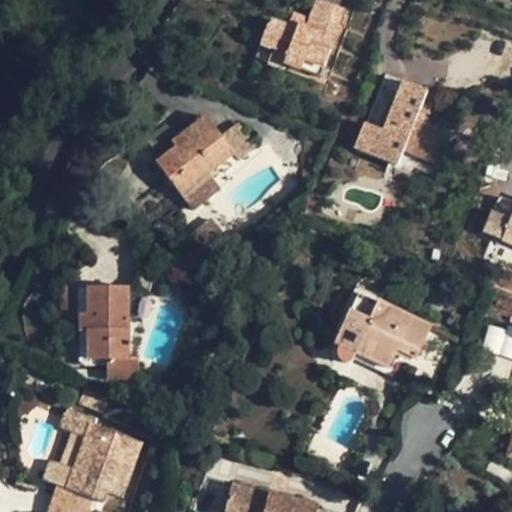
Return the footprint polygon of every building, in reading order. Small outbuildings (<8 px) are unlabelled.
[(290,29),(269,21),(261,45),(273,49),(288,55),(285,64),(322,77),(339,30),(336,29),(343,11),(318,1),(308,28),(306,35),(290,29)] [(308,28),(293,21),(290,29),(306,35),(308,28)] [(273,49),(267,67),(282,72),(285,64),(288,55),(273,49)] [(385,75),(366,124),(384,131),(403,83),(385,75)] [(416,123),(428,93),(403,83),(384,131),(366,124),(355,151),(398,167),(404,152),(439,166),(450,137),(416,123)] [(209,122),(204,116),(170,142),(174,148),(209,122)] [(256,149),(237,124),(220,136),(209,122),(174,148),(155,163),(179,194),(205,175),(234,154),(239,161),(256,149)] [(205,175),(179,194),(192,212),(218,191),(205,175)] [(132,211),(121,199),(119,195),(118,194),(105,205),(111,210),(119,214),(123,217),(124,217),(132,211)] [(511,202),(500,197),(497,203),(511,208),(511,202)] [(511,208),(497,203),(485,234),(511,245),(511,208)] [(198,268),(191,252),(168,263),(174,278),(198,268)] [(150,289),(158,263),(141,260),(134,285),(150,289)] [(86,314),(86,288),(62,288),(61,321),(79,322),(79,314),(86,314)] [(127,357),(128,288),(86,288),(86,314),(79,314),(79,322),(79,333),(86,332),(86,366),(106,366),(106,360),(127,360),(127,357)] [(354,362),(356,356),(389,370),(397,352),(416,361),(433,328),(380,303),(358,350),(349,346),(347,345),(344,345),(340,347),(338,350),(338,357),(339,359),(342,362),(344,364),(347,364),(351,364),(354,362)] [(511,357),(511,329),(488,325),(483,352),(511,357)] [(139,380),(138,358),(127,357),(127,360),(106,360),(106,366),(106,380),(139,380)] [(122,497),(141,443),(95,426),(97,420),(68,409),(61,430),(72,434),(87,439),(75,470),(60,465),(52,461),(45,482),(57,486),(94,499),(104,503),(107,492),(122,497)] [(87,439),(72,434),(60,465),(75,470),(87,439)] [(88,511),(94,499),(57,486),(47,511),(88,511)] [(317,511),(319,508),(233,486),(226,511),(317,511)]
